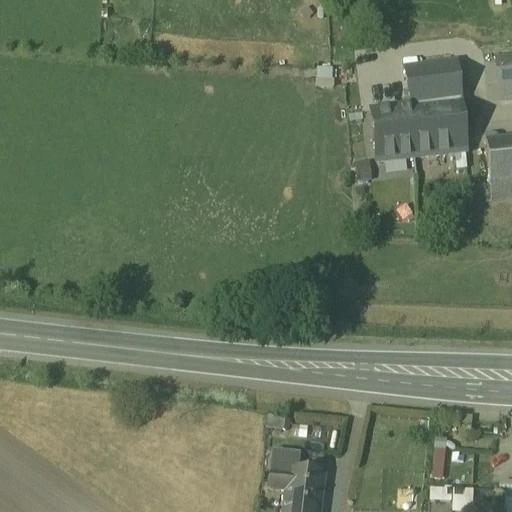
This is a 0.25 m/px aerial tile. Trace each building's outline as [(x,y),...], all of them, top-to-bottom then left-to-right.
[(511,58),(495,59),(497,101),(511,100),(511,58)] [(455,70),(406,74),(410,111),(420,110),(425,159),(464,155),(455,70)] [(410,111),(373,116),(378,164),(425,159),(420,110),(410,111)] [(511,143),(486,146),(490,188),(511,186),(511,143)] [(444,482),(444,451),(433,451),(432,482),(444,482)] [(300,461),(273,458),(271,478),(288,480),(289,477),(298,478),(300,461)] [(298,478),(289,477),(288,480),(271,478),(269,493),(286,495),(284,511),(319,511),(323,480),(298,478)] [(453,504),(452,511),(457,511),(471,511),(474,495),(430,489),(429,501),(453,504)]
